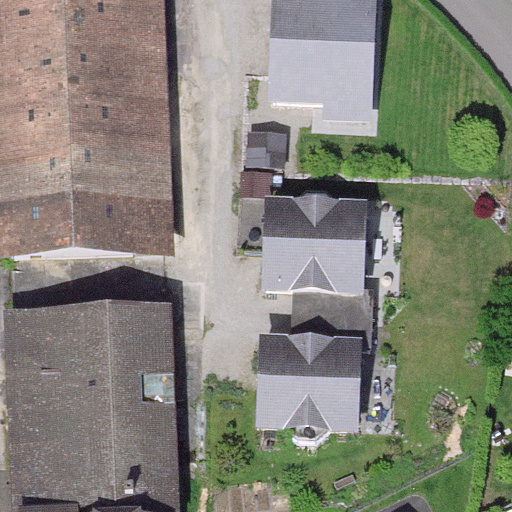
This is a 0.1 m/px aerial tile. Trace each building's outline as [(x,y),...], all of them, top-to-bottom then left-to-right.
[(0,0),(0,261),(175,254),(163,0),(0,0)] [(272,0),(268,102),(323,105),(322,120),(372,122),(376,0),(272,0)] [(249,131),(247,166),(286,168),(288,133),(249,131)] [(271,172),(240,172),(240,194),(271,195),(271,172)] [(265,197),(263,290),(292,291),(366,293),(366,287),(368,200),(332,199),(325,190),(307,190),(300,198),(265,197)] [(366,293),(292,291),(291,333),(364,336),(363,350),(372,351),(375,288),(366,287),(366,293)] [(181,511),(172,303),(4,310),(13,506),(20,505),(20,511),(181,511)] [(330,430),(360,432),(363,350),(364,336),(291,333),(261,332),(257,429),(287,430),(296,441),(318,441),(330,430)]
